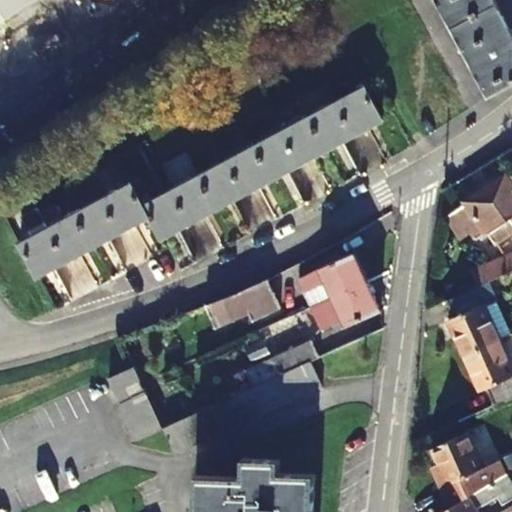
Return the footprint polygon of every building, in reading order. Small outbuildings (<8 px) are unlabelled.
[(0,0),(0,24),(35,0),(0,0)] [(511,82),(511,27),(497,0),(443,0),(493,93),(511,82)] [(367,86),(339,100),(356,133),(386,117),(367,86)] [(339,100),(308,117),(326,149),(356,133),(339,100)] [(308,117),(279,132),(298,164),(326,149),(308,117)] [(279,132),(249,148),(269,180),(298,164),(279,132)] [(249,148),(223,161),(243,194),(269,180),(249,148)] [(223,161),(196,176),(215,208),(243,194),(223,161)] [(489,233),(495,242),(511,230),(511,219),(510,217),(511,215),(511,182),(505,173),(470,196),(463,201),(464,203),(446,216),(460,237),(470,230),(476,237),(485,231),(488,234),(489,233)] [(196,176),(169,190),(187,223),(215,208),(196,176)] [(99,198),(118,233),(153,215),(146,203),(133,181),(99,198)] [(164,235),(187,223),(169,190),(146,203),(153,215),(164,235)] [(99,198),(70,213),(90,247),(118,233),(99,198)] [(70,213),(43,227),(62,261),(90,247),(70,213)] [(37,274),(62,261),(43,227),(20,238),(37,274)] [(359,250),(324,265),(325,268),(337,295),(372,279),(359,250)] [(503,252),(501,253),(492,257),(500,274),(510,269),(507,260),(503,252)] [(484,282),(500,274),(492,257),(468,268),(476,285),(484,282)] [(317,304),(337,295),(325,268),(305,278),(317,304)] [(219,336),(283,304),(269,275),(206,305),(219,336)] [(337,295),(350,323),(352,324),(386,309),(372,279),(337,295)] [(462,292),(442,301),(450,317),(443,320),(460,358),(497,341),(508,336),(484,282),(476,285),(462,292)] [(331,333),(350,323),(337,295),(317,304),(331,333)] [(312,341),(273,359),(282,378),(316,362),(321,360),(312,341)] [(476,393),(483,390),(490,406),(511,394),(511,374),(497,341),(460,358),(476,393)] [(282,378),(167,430),(179,456),(306,399),(329,389),(316,362),(282,378)] [(145,381),(138,366),(112,378),(140,441),(167,430),(145,381)] [(494,480),(507,471),(499,459),(484,469),(462,428),(429,447),(448,484),(454,481),(463,499),(482,487),(494,480)] [(198,507),(204,508),(203,511),(305,511),(310,468),(278,464),(278,454),(246,451),(243,474),(201,469),(198,507)] [(492,503),(497,511),(511,511),(511,508),(494,480),(482,487),(492,503)] [(478,511),(492,503),(482,487),(463,499),(442,511),(478,511)]
